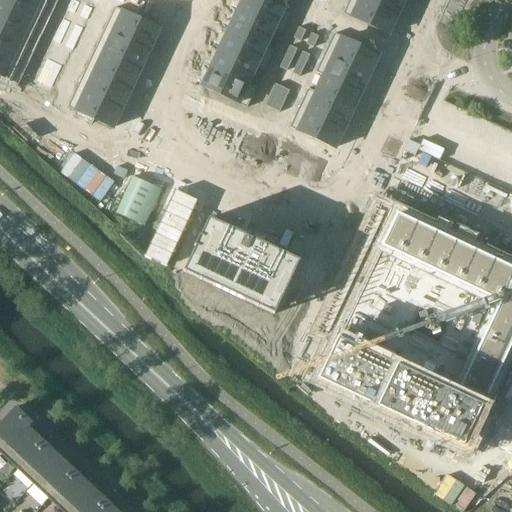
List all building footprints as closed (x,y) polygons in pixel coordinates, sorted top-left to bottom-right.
[(44,0),(0,0),(0,3),(39,22),(48,2),(44,0)] [(72,0),(71,0),(66,11),(74,14),(79,3),(72,0)] [(262,0),(243,0),(237,12),(277,31),(277,32),(281,34),(281,33),(291,13),(262,0)] [(363,0),(349,0),(343,14),(387,35),(396,15),(363,0)] [(363,0),(396,15),(403,0),(363,0)] [(0,3),(0,26),(30,41),(39,22),(0,3)] [(85,6),(79,17),(80,17),(87,20),(92,9),(85,6)] [(114,8),(105,28),(149,49),(159,28),(114,8)] [(237,12),(229,31),(268,49),(269,48),(277,32),(277,31),(237,12)] [(62,19),(57,30),(65,34),(70,23),(62,19)] [(75,25),(70,36),(77,39),(83,29),(76,25),(75,25)] [(0,26),(0,50),(21,61),(30,41),(0,26)] [(298,27),(293,38),(300,42),(305,31),(298,27)] [(105,28),(95,48),(140,69),(149,49),(105,28)] [(57,30),(52,41),(59,44),(59,45),(65,34),(57,30)] [(229,31),(220,49),(255,66),(255,67),(264,71),(264,70),(273,51),(269,48),(268,49),(229,31)] [(311,33),(306,44),(306,45),(313,48),(318,37),(311,34),(311,33)] [(334,34),(324,53),(369,74),(378,55),(334,34)] [(70,36),(65,47),(72,50),(77,39),(70,36)] [(289,46),(284,57),(292,60),(297,49),(289,46)] [(95,48),(86,68),(130,88),(140,69),(95,48)] [(220,49),(211,68),(247,84),(247,83),(255,67),(255,66),(220,49)] [(0,50),(0,81),(1,81),(2,77),(11,81),(21,61),(0,50)] [(302,52),(297,63),(304,66),(309,55),(303,52),(302,52)] [(316,71),(315,73),(324,77),(325,76),(360,92),(369,74),(324,53),(316,71)] [(284,57),(279,68),(286,71),(292,60),(284,57)] [(47,60),(42,71),(49,74),(54,63),(47,60)] [(54,63),(49,74),(56,77),(61,67),(54,63)] [(297,63),(292,74),(299,77),(304,66),(297,63)] [(86,68),(77,87),(121,108),(130,88),(86,68)] [(211,68),(202,87),(246,108),(255,88),(256,87),(247,83),(247,84),(211,68)] [(42,71),(37,81),(44,85),(49,74),(42,71)] [(49,74),(44,85),(51,88),(56,77),(49,74)] [(316,93),(316,94),(351,111),(360,92),(325,76),(324,77),(316,93)] [(275,84),(270,95),(277,99),(282,88),(275,84)] [(77,87),(67,108),(76,112),(74,116),(91,124),(93,120),(111,128),(121,108),(77,87)] [(282,88),(277,99),(284,102),(289,91),(282,88)] [(307,90),(298,109),(342,129),(351,111),(316,94),(316,93),(308,89),(307,90)] [(270,95),(265,106),(272,109),(277,99),(270,95)] [(277,99),(272,109),(279,113),(284,102),(277,99)] [(298,109),(289,128),(333,149),(342,129),(298,109)] [(511,267),(377,204),(317,331),(336,341),(317,380),(463,449),(499,372),(511,344),(511,267)] [(208,219),(183,272),(274,315),(299,261),(208,219)] [(27,427),(28,428),(32,424),(15,408),(0,423),(0,454),(1,455),(27,427)] [(43,442),(28,428),(27,427),(1,455),(17,470),(43,442)] [(32,485),(58,457),(43,442),(17,470),(32,485)] [(48,499),(74,472),(58,457),(32,485),(48,499)] [(61,511),(65,511),(90,487),(74,472),(48,499),(61,511)] [(95,511),(106,501),(90,487),(65,511),(95,511)] [(116,511),(106,501),(95,511),(116,511)]
